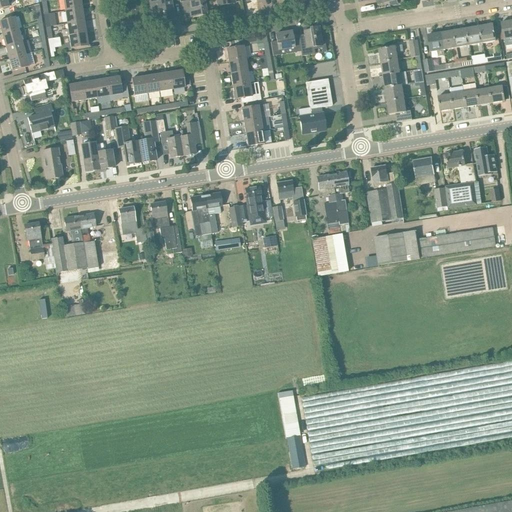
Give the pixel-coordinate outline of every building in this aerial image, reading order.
[(62,0),(64,11),(81,9),(79,0),(62,0)] [(149,0),(151,13),(157,12),(159,22),(174,19),(170,0),(164,0),(163,0),(149,0)] [(188,0),(188,1),(181,2),(182,13),(190,12),(191,17),(207,14),(204,0),(188,0)] [(81,9),(64,11),(66,24),(83,21),(81,9)] [(0,21),(0,30),(1,35),(18,30),(15,18),(0,21)] [(504,40),(511,38),(511,20),(501,23),(504,40)] [(83,21),(66,24),(67,30),(62,31),(63,37),(68,36),(85,33),(83,21)] [(479,27),(482,43),(495,41),(493,24),(479,27)] [(309,30),(303,31),(304,35),(298,36),(301,56),(314,54),(313,46),(322,45),(319,27),(309,29),(309,30)] [(466,29),(469,46),(482,43),(479,27),(466,29)] [(18,30),(1,35),(4,47),(21,42),(20,36),(25,34),(23,29),(18,30)] [(453,31),(456,48),(469,46),(466,29),(453,31)] [(453,31),(441,33),(443,50),(444,50),(456,48),(453,31)] [(277,41),(271,42),(273,56),(277,55),(277,51),(294,48),(291,32),(276,34),(277,41)] [(85,33),(68,36),(70,49),(87,46),(85,33)] [(437,51),(438,57),(444,56),(443,50),(441,33),(428,35),(431,52),(437,51)] [(21,42),(4,47),(8,59),(25,54),(30,53),(26,41),(21,42)] [(411,57),(419,56),(417,41),(409,42),(411,57)] [(382,63),(398,60),(397,53),(403,52),(402,45),(379,49),(382,63)] [(226,49),(228,62),(246,59),(243,46),(226,49)] [(25,54),(8,59),(11,71),(28,66),(25,54)] [(419,56),(411,57),(411,58),(415,57),(417,70),(422,69),(419,56)] [(228,62),(230,74),(248,71),(246,59),(228,62)] [(425,73),(433,71),(431,59),(423,60),(425,73)] [(384,75),(400,73),(398,60),(382,63),(384,75)] [(504,63),(485,66),(486,72),(505,69),(504,63)] [(472,68),(460,70),(461,76),(461,79),(474,77),(473,74),(472,68)] [(415,83),(419,83),(424,82),(422,69),(417,70),(413,71),(415,83)] [(181,71),(168,73),(171,90),(184,88),(183,88),(189,87),(188,78),(182,79),(181,71)] [(230,74),(232,87),(250,84),(248,71),(230,74)] [(53,72),(22,81),(24,86),(18,88),(21,97),(28,95),(30,101),(38,99),(39,100),(45,98),(43,90),(47,89),(45,83),(55,80),(53,72)] [(447,72),(425,76),(426,86),(436,84),(435,80),(448,78),(447,72)] [(168,73),(156,75),(158,92),(171,90),(168,73)] [(386,88),(402,86),(400,73),(384,75),(386,88)] [(156,75),(143,77),(146,94),(158,92),(156,75)] [(133,96),(146,94),(143,77),(131,79),(133,96)] [(277,97),(285,96),(284,77),(276,78),(277,97)] [(126,81),(119,82),(118,78),(106,80),(108,96),(120,94),(121,98),(128,97),(126,81)] [(312,115),(299,117),(302,134),(325,130),(322,114),(322,113),(321,108),(332,106),(328,79),(306,83),(310,110),(311,109),(312,115)] [(106,80),(93,82),(96,98),(108,96),(106,80)] [(93,82),(81,84),(83,100),(96,98),(93,82)] [(250,84),(232,87),(234,99),(252,97),(251,91),(256,90),(255,83),(250,84)] [(71,102),(83,100),(81,84),(68,86),(71,102)] [(491,103),(488,84),(483,85),(484,89),(476,90),(478,105),(491,103)] [(488,84),(491,103),(504,101),(502,86),(489,88),(488,84)] [(388,101),(405,99),(402,86),(386,88),(388,101)] [(478,105),(476,90),(463,92),(466,107),(478,105)] [(463,92),(451,95),(453,109),(466,107),(463,92)] [(440,111),(453,109),(451,95),(438,97),(440,111)] [(388,101),(390,114),(395,114),(397,122),(412,120),(410,111),(407,112),(405,99),(388,101)] [(49,113),(52,112),(50,105),(37,109),(38,115),(27,118),(30,131),(39,129),(39,131),(47,129),(46,127),(53,125),(49,113)] [(110,110),(111,114),(131,111),(130,105),(124,106),(124,108),(110,110)] [(243,122),(260,119),(259,112),(265,111),(264,105),(241,109),(243,122)] [(113,124),(112,117),(104,118),(106,131),(114,130),(113,124)] [(260,119),(243,122),(245,134),(267,130),(266,123),(261,124),(260,119)] [(79,122),(70,123),(72,136),(81,135),(79,122)] [(138,144),(141,163),(155,160),(151,136),(158,135),(156,122),(149,123),(150,129),(144,130),(146,143),(138,144)] [(179,138),(182,156),(195,154),(193,146),(196,144),(201,143),(198,123),(186,125),(188,136),(179,138)] [(141,163),(138,144),(129,146),(127,133),(121,134),(120,128),(114,129),(116,141),(122,140),(126,165),(141,163)] [(268,130),(267,130),(245,134),(247,147),(266,144),(265,138),(268,138),(267,133),(268,133),(268,130)] [(182,156),(179,138),(173,139),(172,131),(159,133),(161,145),(167,144),(169,158),(182,156)] [(85,172),(99,169),(95,145),(95,142),(81,144),(85,172)] [(95,145),(99,169),(114,167),(111,151),(102,152),(101,145),(95,145)] [(46,179),(62,176),(57,148),(41,151),(46,179)] [(490,174),(490,173),(497,171),(494,155),(487,156),(486,148),(474,150),(479,176),(490,174)] [(461,184),(476,182),(473,164),(465,165),(463,151),(445,154),(447,168),(458,166),(461,184)] [(413,161),(416,178),(417,185),(435,182),(434,175),(431,158),(413,161)] [(387,174),(385,166),(371,168),(374,191),(367,193),(372,223),(373,226),(383,225),(382,221),(403,218),(397,183),(394,184),(393,173),(387,174)] [(337,212),(341,233),(349,232),(348,223),(343,224),(341,211),(346,210),(344,200),(342,201),(341,194),(348,193),(347,186),(348,186),(346,172),(330,175),(337,212)] [(337,212),(330,175),(316,177),(318,191),(319,197),(327,196),(328,203),(323,204),(328,236),(341,233),(337,212)] [(305,220),(303,201),(300,188),(292,189),(291,181),(276,184),(279,199),(292,197),(293,202),(296,221),(305,220)] [(476,182),(461,184),(445,187),(449,210),(482,204),(478,182),(476,182)] [(247,205),(251,226),(265,223),(264,218),(273,217),(270,200),(262,201),(260,195),(262,195),(263,193),(262,189),(261,188),(259,188),(259,186),(245,189),(247,205)] [(445,188),(434,190),(436,209),(448,207),(445,188)] [(499,189),(490,190),(492,203),(501,201),(499,189)] [(205,195),(211,232),(217,231),(214,214),(220,213),(219,206),(221,206),(219,193),(205,195)] [(211,232),(205,195),(190,198),(192,211),(191,211),(194,227),(199,226),(201,236),(211,234),(211,232)] [(154,229),(159,228),(161,239),(164,239),(166,250),(172,249),(173,254),(181,253),(177,225),(168,227),(164,202),(149,204),(154,229)] [(242,222),(248,221),(245,205),(239,206),(242,222)] [(238,206),(228,208),(232,228),(242,226),(238,206)] [(281,206),(272,208),(274,222),(283,220),(281,206)] [(133,207),(118,209),(123,235),(135,233),(137,243),(146,242),(144,228),(136,230),(133,207)] [(93,213),(78,216),(87,268),(87,269),(98,267),(94,241),(90,242),(87,228),(95,227),(93,213)] [(55,262),(56,273),(87,268),(78,216),(63,218),(66,232),(74,230),(76,244),(63,246),(62,237),(51,239),(52,246),(55,262)] [(52,246),(42,248),(38,223),(24,225),(27,241),(28,241),(31,261),(44,259),(45,264),(55,262),(52,246)] [(493,228),(416,239),(415,231),(403,233),(373,238),(378,266),(407,261),(420,259),(420,258),(496,246),(493,228)] [(343,234),(312,238),(317,277),(348,272),(343,234)] [(265,247),(277,245),(276,236),(263,238),(265,247)] [(216,251),(231,249),(230,240),(214,241),(216,251)] [(192,256),(191,248),(181,250),(182,257),(192,256)] [(79,305),(64,307),(65,317),(84,314),(82,300),(78,300),(79,305)] [(293,395),(279,398),(292,469),(306,467),(293,395)] [(511,511),(511,500),(448,511),(511,511)]
